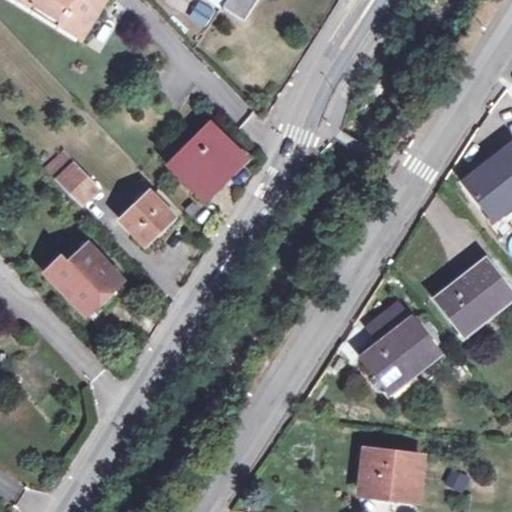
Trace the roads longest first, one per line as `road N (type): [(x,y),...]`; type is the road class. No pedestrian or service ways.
road 1 (tertiary): [(374,0),(201,318),(78,511)]
road 2 (residential): [(204,511),(511,25)]
